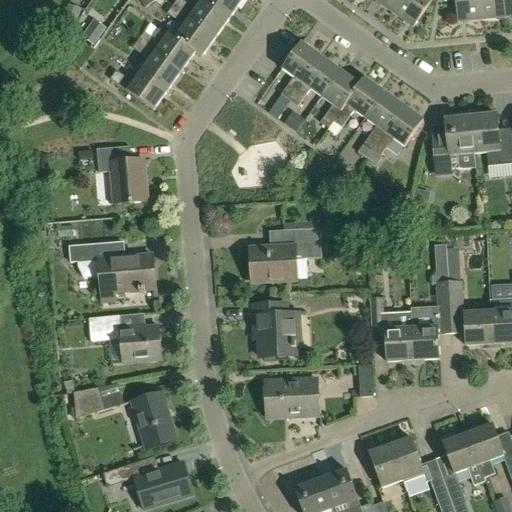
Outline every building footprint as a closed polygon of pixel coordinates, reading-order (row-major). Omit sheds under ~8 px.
[(216,39),(230,19),(204,0),(203,0),(196,11),(180,0),(178,0),(173,7),(216,39)] [(244,0),(204,0),(230,19),(244,0)] [(373,0),(392,14),(401,0),(373,0)] [(433,0),(401,0),(392,14),(412,29),(433,0)] [(482,21),(479,0),(454,0),(457,23),(482,21)] [(506,18),(504,0),(479,0),(482,21),(506,18)] [(216,39),(173,7),(167,16),(184,28),(177,39),(196,53),(202,58),(216,39)] [(196,53),(177,39),(170,34),(162,45),(145,33),(139,41),(182,72),(196,53)] [(182,72),(139,41),(133,49),(150,61),(142,73),(168,92),(182,72)] [(290,103),(322,59),(302,45),(283,71),(295,79),(282,97),(290,103)] [(322,100),(341,73),(322,59),(290,103),(299,109),(311,92),(322,100)] [(154,112),(168,92),(142,73),(133,84),(116,72),(110,80),(154,112)] [(334,124),(360,87),(341,73),(322,100),(333,108),(321,124),(330,130),(334,124)] [(366,121),(385,95),(365,81),(360,87),(334,124),(343,130),(355,113),(366,121)] [(373,152),(404,109),(385,95),(366,121),(377,129),(365,146),(373,152)] [(424,123),(404,109),(373,152),(382,158),(394,141),(405,149),(424,123)] [(444,121),(446,132),(431,134),(436,179),(453,177),(452,171),(476,169),(474,156),(471,118),(467,119),(466,114),(450,116),(451,120),(444,121)] [(511,137),(498,139),(496,116),(471,118),(474,156),(487,155),(488,167),(511,164),(511,137)] [(114,206),(148,203),(144,161),(133,162),(131,149),(98,152),(100,175),(112,174),(114,206)] [(462,183),(482,182),(481,172),(462,173),(462,183)] [(301,261),(322,260),(321,232),(284,233),(285,250),(251,251),(253,284),(296,282),(295,260),(301,259),(301,261)] [(71,265),(79,264),(79,269),(84,280),(100,279),(101,296),(155,291),(152,257),(112,260),(111,245),(70,249),(71,265)] [(459,251),(447,251),(447,258),(451,312),(452,336),(466,335),(462,284),(461,284),(459,251)] [(451,312),(447,258),(437,259),(439,278),(433,279),(433,286),(437,286),(441,337),(452,336),(451,312)] [(387,365),(414,363),(411,313),(411,316),(385,317),(384,301),(370,302),(371,329),(385,328),(387,365)] [(511,302),(503,303),(503,302),(491,303),(492,315),(490,315),(492,347),(511,346),(511,302)] [(261,361),(296,358),(294,316),(286,317),(286,307),(254,309),(255,334),(260,334),(261,361)] [(440,362),(438,330),(438,319),(425,320),(424,312),(411,313),(414,363),(440,362)] [(492,347),(490,315),(466,316),(467,348),(492,347)] [(120,318),(90,320),(91,343),(121,340),(122,366),(162,363),(160,329),(121,331),(120,318)] [(372,368),(358,368),(360,400),(374,399),(372,368)] [(267,421),(318,419),(316,382),(266,385),(267,421)] [(77,420),(105,413),(99,390),(74,395),(77,420)] [(145,448),(176,439),(163,394),(132,403),(145,448)] [(493,428),(469,436),(485,480),(495,476),(491,463),(504,458),(493,428)] [(486,484),(485,480),(469,436),(460,440),(456,436),(446,440),(446,445),(445,445),(456,476),(468,472),(474,489),(486,484)] [(421,469),(410,440),(391,447),(404,483),(407,491),(431,482),(425,467),(421,469)] [(404,483),(391,447),(369,456),(382,491),(404,483)] [(144,511),(145,511),(193,496),(183,464),(147,476),(142,462),(103,475),(107,489),(134,480),(144,511)] [(347,472),(320,482),(331,511),(332,511),(331,511),(373,511),(372,508),(371,506),(361,510),(347,472)] [(466,504),(457,479),(444,484),(454,509),(466,504)] [(329,511),(331,511),(320,482),(295,491),(302,511),(329,511)] [(454,511),(454,509),(444,484),(444,482),(431,487),(440,511),(454,511)]
